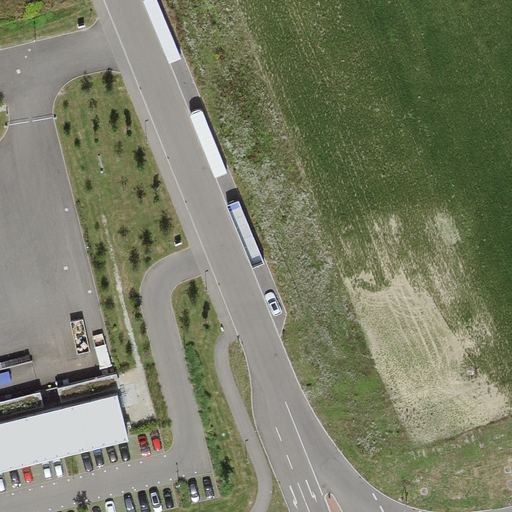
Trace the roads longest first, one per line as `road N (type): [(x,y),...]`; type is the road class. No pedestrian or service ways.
road 1 (residential): [(320,511),(125,0)]
road 2 (unknown): [(4,511),(201,459),(214,442),(192,300),(196,279),(226,261)]
road 3 (unknown): [(41,55),(84,368),(0,401)]
